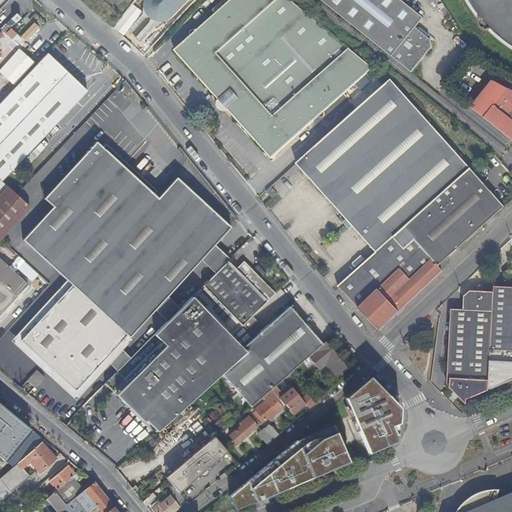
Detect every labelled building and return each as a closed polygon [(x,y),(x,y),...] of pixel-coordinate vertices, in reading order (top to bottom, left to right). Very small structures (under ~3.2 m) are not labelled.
[(143,6),(145,12),(130,28),(141,39),(156,23),(163,23),(166,20),(170,19),(174,16),(188,0),(146,0),(146,3),(143,6)] [(228,109),(246,129),(272,159),(320,116),(321,117),(323,118),(324,118),(325,117),(326,116),(326,112),(325,112),(373,68),(342,43),(296,4),(291,0),(231,0),(197,31),(196,30),(195,30),(193,30),(192,30),(191,32),(191,33),(191,35),(192,36),(175,50),(206,84),(220,100),(228,109)] [(321,0),(412,72),(431,48),(431,39),(416,27),(423,17),(401,0),(321,0)] [(511,0),(466,0),(468,3),(474,12),(481,21),(489,30),(497,37),(506,44),(511,48),(511,0)] [(29,18),(17,31),(12,27),(6,33),(22,48),(40,28),(29,18)] [(0,55),(10,45),(3,38),(6,36),(0,30),(0,55)] [(20,49),(0,70),(0,71),(14,85),(35,62),(20,49)] [(0,165),(76,81),(47,53),(42,59),(38,63),(0,103),(0,165)] [(337,208),(348,220),(353,226),(377,253),(471,168),(461,157),(431,124),(392,79),(297,163),(337,208)] [(511,89),(495,80),(472,109),(511,139),(511,89)] [(76,81),(0,165),(0,180),(1,182),(87,91),(76,81)] [(228,109),(220,100),(218,101),(217,105),(219,109),(222,111),(227,111),(228,109)] [(129,338),(200,260),(214,245),(231,227),(176,177),(158,198),(153,193),(102,147),(96,142),(44,198),(53,207),(22,240),(66,280),(71,285),(126,335),(129,338)] [(102,147),(153,193),(156,190),(105,144),(102,147)] [(471,168),(377,253),(340,287),(381,330),(442,270),(439,267),(487,224),(506,207),(471,168)] [(0,238),(28,208),(0,181),(0,238)] [(266,191),(273,198),(278,194),(271,187),(266,191)] [(350,230),(353,226),(348,220),(344,223),(350,230)] [(214,245),(200,260),(209,268),(223,253),(214,245)] [(21,265),(24,261),(16,254),(13,258),(21,265)] [(0,315),(28,284),(0,258),(0,315)] [(236,269),(228,261),(203,286),(242,326),(275,294),(243,261),(236,269)] [(20,341),(71,285),(66,280),(10,341),(75,401),(131,340),(129,338),(126,335),(75,391),(20,341)] [(75,391),(126,335),(71,285),(20,341),(75,391)] [(489,391),(511,380),(511,287),(495,287),(495,292),(471,291),(465,297),(464,310),(452,309),(448,385),(451,385),(451,388),(464,402),(489,391)] [(131,406),(157,432),(207,387),(221,374),(246,351),(243,348),(192,297),(161,327),(105,384),(128,408),(131,406)] [(289,307),(243,348),(246,351),(221,374),(251,407),(270,390),(277,384),(285,377),(289,374),(299,365),(314,352),(322,344),(289,307)] [(331,372),(342,362),(325,342),(322,344),(314,352),(331,372)] [(308,374),(299,365),(289,374),(295,381),(300,376),(302,379),(308,374)] [(27,381),(35,388),(45,377),(37,370),(27,381)] [(290,384),(295,381),(289,374),(285,377),(290,384)] [(289,390),(290,384),(285,377),(277,384),(285,394),(289,390)] [(376,377),(350,398),(374,453),(398,442),(397,426),(405,421),(406,408),(376,377)] [(279,400),(281,402),(282,400),(289,409),(301,399),(306,405),(312,400),(306,393),(300,398),(292,388),(289,390),(285,394),(277,384),(270,390),(274,394),(275,395),(279,400)] [(253,413),(260,422),(263,420),(266,422),(281,410),(282,408),(277,402),(279,400),(275,395),(274,394),(255,410),(256,411),(253,413)] [(30,429),(0,403),(0,456),(6,461),(30,429)] [(285,406),(282,408),(281,410),(289,419),(293,416),(285,406)] [(257,427),(260,424),(252,416),(250,419),(257,427)] [(237,444),(257,427),(250,419),(248,417),(240,424),(241,426),(229,436),(237,444)] [(268,424),(263,428),(270,435),(274,431),(268,424)] [(301,440),(233,496),(237,509),(353,461),(337,425),(301,440)] [(257,434),(263,441),(270,435),(263,428),(257,434)] [(179,493),(199,476),(227,452),(215,438),(214,437),(165,478),(176,490),(179,493)] [(56,459),(42,443),(29,454),(21,461),(0,478),(0,480),(11,493),(18,486),(13,480),(24,470),(22,468),(30,461),(40,473),(56,459)] [(200,478),(229,454),(227,452),(199,476),(200,478)] [(57,490),(73,477),(75,475),(68,466),(50,482),(57,490)] [(73,477),(57,490),(46,500),(58,511),(118,511),(95,482),(93,483),(94,483),(84,491),(81,488),(73,477)] [(92,479),(81,488),(84,491),(94,483),(93,483),(95,482),(92,479)] [(0,502),(11,493),(0,480),(0,502)] [(493,511),(496,504),(499,496),(501,487),(496,487),(488,488),(485,489),(478,511),(493,511)] [(478,511),(485,489),(478,491),(472,495),(467,499),(464,503),(461,506),(459,510),(458,511),(478,511)] [(151,509),(153,511),(173,511),(186,501),(179,493),(176,490),(160,504),(157,501),(155,503),(156,504),(151,509)] [(511,511),(511,490),(499,496),(496,504),(493,511),(511,511)] [(158,500),(152,493),(143,502),(147,507),(148,505),(151,509),(156,504),(155,503),(157,501),(158,500)] [(428,497),(422,496),(420,506),(426,507),(428,497)]
